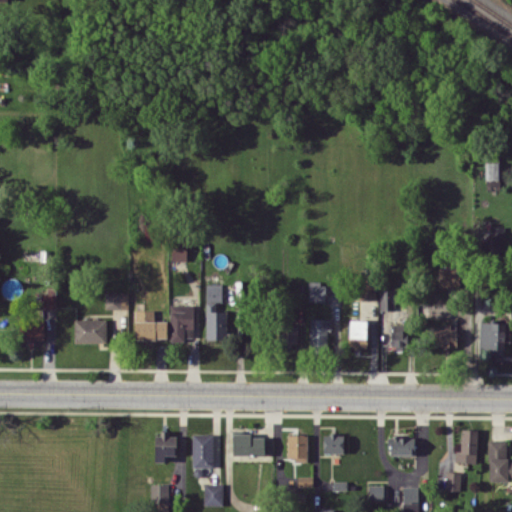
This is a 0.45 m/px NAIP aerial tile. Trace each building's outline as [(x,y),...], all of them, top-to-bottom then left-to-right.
[(500,162),(487,162),(487,181),(500,181),(500,162)] [(186,260),(187,244),(172,243),(171,260),(186,260)] [(438,286),(460,286),(460,268),(438,268),(438,286)] [(358,299),(375,300),(376,277),(359,277),(358,299)] [(325,282),(309,282),(308,301),(325,302),(325,282)] [(226,310),(216,311),(216,302),(222,302),(222,284),(206,284),(206,339),(227,339),(226,310)] [(380,309),(393,309),(394,288),(380,288),(380,309)] [(128,292),(105,292),(105,308),(128,308),(128,292)] [(170,341),(185,341),(185,337),(193,337),(193,304),(169,304),(170,341)] [(167,321),(154,320),(154,309),(135,309),(135,338),(167,339),(167,321)] [(106,318),(74,319),(75,342),(107,341),(106,318)] [(331,318),(309,318),(309,347),(326,346),(326,331),(331,331),(331,318)] [(349,347),(366,347),(367,319),(349,319),(349,347)] [(44,340),(44,320),(17,321),(18,340),(44,340)] [(489,354),(504,354),(505,322),(480,322),(479,348),(489,349),(489,354)] [(297,325),(279,325),(278,344),(297,345),(297,325)] [(457,325),(441,325),(441,328),(433,328),(432,346),(457,347),(457,325)] [(407,345),(408,330),(391,329),(390,345),(407,345)] [(455,444),(455,461),(477,462),(478,429),(461,428),(461,444),(455,444)] [(165,455),(176,454),(176,435),(168,435),(168,432),(154,432),(155,461),(165,461),(165,455)] [(232,433),(233,455),(273,454),(273,437),(251,437),(251,433),(232,433)] [(323,453),(344,452),(343,433),(323,434),(323,453)] [(212,466),(212,434),(192,434),(192,466),(212,466)] [(307,435),(288,435),(287,459),(307,460),(307,435)] [(388,455),(414,454),(414,436),(388,436),(388,455)] [(489,480),(508,480),(508,457),(506,458),(506,439),(488,439),(489,480)] [(461,472),(446,471),(445,490),(460,490),(461,472)] [(312,476),(298,476),(298,486),(313,486),(312,476)] [(222,483),(204,483),(204,505),(223,505),(222,483)] [(384,485),(370,484),(369,500),(383,500),(384,485)] [(403,511),(418,511),(418,486),(403,486),(403,511)] [(167,511),(168,487),(155,487),(154,511),(167,511)]
